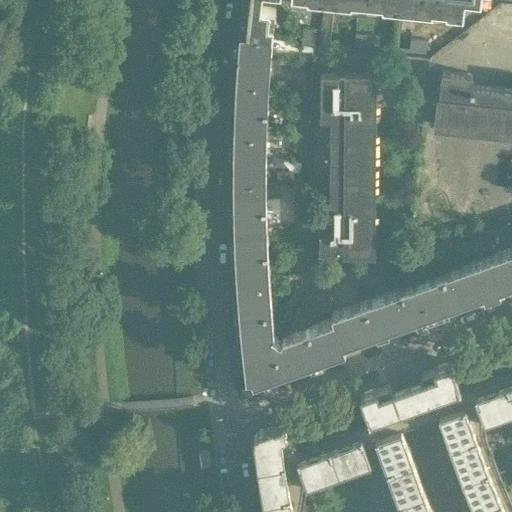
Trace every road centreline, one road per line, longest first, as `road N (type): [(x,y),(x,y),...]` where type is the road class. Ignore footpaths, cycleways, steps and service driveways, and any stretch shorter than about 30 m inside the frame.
road 1 (residential): [(225,407),(205,146),(218,0)]
road 2 (residential): [(395,354),(225,407)]
road 3 (residential): [(457,511),(395,354)]
road 4 (residential): [(511,313),(395,354)]
